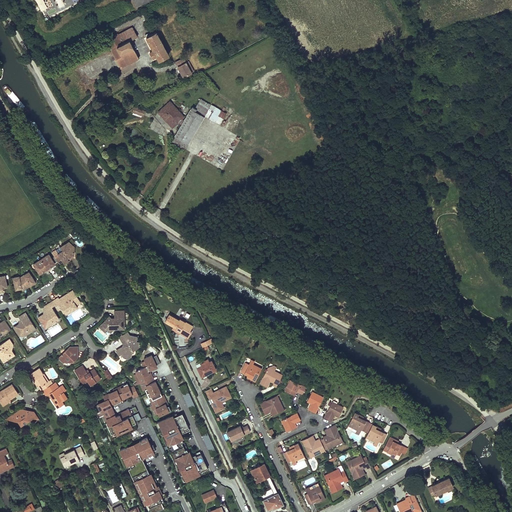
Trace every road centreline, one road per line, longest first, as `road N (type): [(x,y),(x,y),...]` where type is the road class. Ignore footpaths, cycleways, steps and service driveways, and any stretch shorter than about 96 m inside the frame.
road 1 (track): [(0,1),(71,128),(136,204),(218,258),(430,371),(496,419)]
road 2 (track): [(0,94),(50,173),(108,232),(187,290),(363,381),(447,448)]
road 3 (residential): [(0,379),(105,301),(101,283),(75,271),(0,306)]
